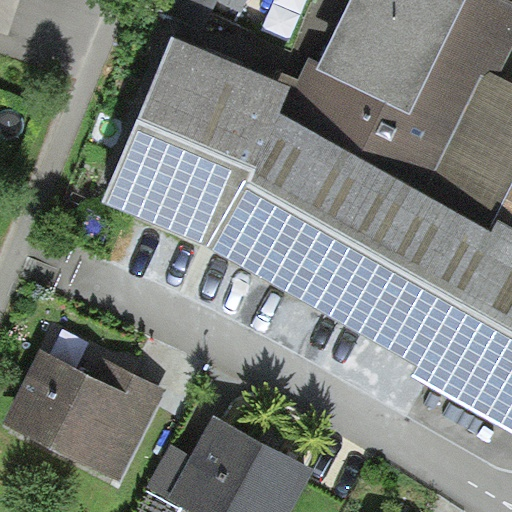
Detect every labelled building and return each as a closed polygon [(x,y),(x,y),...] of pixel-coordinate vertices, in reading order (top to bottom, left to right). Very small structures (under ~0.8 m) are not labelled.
[(13,0),(0,0),(0,30),(3,32),(13,0)] [(214,14),(232,23),(244,0),(150,0),(149,2),(205,31),(214,14)] [(511,236),(511,90),(499,84),(511,55),(511,6),(498,0),(356,0),(323,68),(311,63),(295,98),(284,121),(492,238),(498,229),(511,236)] [(284,121),(295,98),(177,47),(105,213),(206,254),(420,376),(415,383),(511,438),(511,236),(498,229),(492,238),(284,121)] [(111,481),(155,394),(99,365),(88,386),(35,360),(2,426),(111,481)] [(190,511),(276,511),(297,471),(180,414),(143,489),(190,511)]
